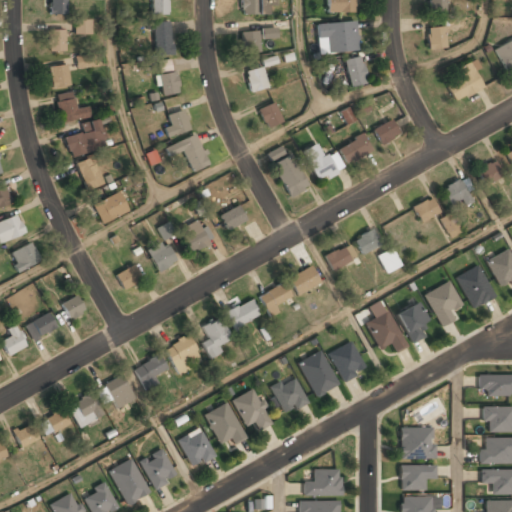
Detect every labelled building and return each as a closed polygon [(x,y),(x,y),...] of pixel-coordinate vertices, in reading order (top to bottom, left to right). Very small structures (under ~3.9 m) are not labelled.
[(65,14),(65,0),(47,0),(47,14),(65,14)] [(150,0),(150,15),(166,15),(166,0),(150,0)] [(270,0),(241,0),(241,15),(270,15),(270,0)] [(354,0),(326,0),(326,12),(354,12),(354,0)] [(444,0),(427,0),(427,11),(444,11),(444,0)] [(90,34),(90,19),(73,20),(73,35),(90,34)] [(318,55),(356,50),(353,21),(315,25),(318,55)] [(169,22),(153,22),(153,54),(169,54),(169,22)] [(445,46),(442,25),(425,27),(428,48),(445,46)] [(260,39),(276,38),(276,28),(259,28),(260,39)] [(47,30),(47,52),(63,52),(63,30),(47,30)] [(258,53),(258,32),(240,32),(240,53),(258,53)] [(511,41),(495,46),(501,69),(511,66),(511,41)] [(76,69),(92,66),(90,54),(74,56),(76,69)] [(365,83),(359,57),(343,60),(348,87),(365,83)] [(170,71),(169,60),(158,61),(160,94),(177,93),(175,70),(170,71)] [(450,81),(449,93),(475,95),(477,64),(457,63),(456,82),(450,81)] [(47,68),(51,90),(69,86),(65,64),(47,68)] [(250,91),(267,86),(260,66),(243,71),(250,91)] [(75,110),(70,92),(52,97),(60,124),(87,115),(85,107),(75,110)] [(265,128),(281,121),(273,101),(257,108),(265,128)] [(345,125),(354,120),(347,107),(338,112),(345,125)] [(170,124),(163,126),(166,136),(188,128),(182,109),(166,114),(170,124)] [(380,144),(398,134),(389,118),(371,129),(380,144)] [(67,158),(94,151),(90,132),(63,139),(67,158)] [(168,156),(181,150),(191,171),(207,163),(193,133),(164,147),(168,156)] [(344,165),(370,150),(361,134),(335,148),(344,165)] [(313,181),(334,173),(327,153),(320,155),(317,144),(302,149),(313,181)] [(265,153),(268,161),(283,155),(280,147),(265,153)] [(511,169),(511,150),(503,154),(510,170),(511,169)] [(287,197),(306,187),(290,155),(271,164),(287,197)] [(84,190),(101,184),(90,157),(74,164),(84,190)] [(474,170),(483,186),(502,176),(493,160),(474,170)] [(457,178),(439,190),(451,207),(469,195),(457,178)] [(0,206),(9,202),(2,186),(0,186),(0,206)] [(90,205),(99,224),(126,210),(117,192),(90,205)] [(419,222),(438,211),(429,197),(411,208),(419,222)] [(226,229),(244,219),(236,205),(218,215),(226,229)] [(459,231),(447,214),(438,221),(449,237),(459,231)] [(0,220),(0,241),(23,235),(17,215),(0,220)] [(199,220),(178,227),(186,252),(208,245),(199,220)] [(361,255),(379,244),(370,229),(351,240),(361,255)] [(145,249),(156,271),(175,261),(164,240),(145,249)] [(38,261),(30,243),(7,253),(16,271),(38,261)] [(355,259),(348,244),(323,255),(329,270),(355,259)] [(375,256),(384,273),(400,264),(390,248),(375,256)] [(511,254),(489,256),(491,286),(511,283),(511,254)] [(113,274),(122,289),(140,279),(132,264),(113,274)] [(296,295),(318,282),(309,266),(286,278),(296,295)] [(453,278),(471,309),(492,296),(475,266),(453,278)] [(452,320),(448,312),(460,305),(446,281),(422,295),(440,327),(452,320)] [(268,317),(277,311),(274,306),(290,296),(281,282),(256,297),(268,317)] [(60,303),(68,319),(83,310),(75,295),(60,303)] [(232,330),(259,317),(250,299),(224,311),(232,330)] [(423,336),(418,327),(427,322),(416,303),(395,315),(410,343),(423,336)] [(23,326),(32,341),(55,327),(46,312),(23,326)] [(390,345),(392,351),(401,349),(391,313),(365,320),(373,350),(390,345)] [(198,347),(209,358),(232,336),(214,318),(200,330),(208,338),(198,347)] [(5,330),(9,337),(0,342),(0,344),(7,357),(26,346),(13,325),(5,330)] [(162,353),(180,375),(202,358),(183,335),(162,353)] [(326,355),(342,382),(364,369),(348,342),(326,355)] [(337,385),(318,351),(296,363),(314,397),(337,385)] [(158,355),(132,368),(142,390),(156,384),(153,376),(165,370),(158,355)] [(511,375),(477,375),(477,395),(511,395),(511,375)] [(132,399),(120,376),(102,385),(114,409),(132,399)] [(269,389),(282,415),(306,402),(292,376),(269,389)] [(256,431),(270,424),(253,389),(230,401),(243,427),(252,422),(256,431)] [(78,427),(101,415),(90,393),(66,406),(78,427)] [(203,414),(216,444),(229,439),(231,444),(243,439),(227,403),(203,414)] [(511,406),(482,406),(482,432),(511,432),(511,406)] [(44,437),(68,424),(60,410),(36,423),(44,437)] [(19,447),(38,438),(30,422),(11,431),(19,447)] [(398,458),(431,458),(431,427),(398,427),(398,458)] [(175,440),(188,468),(213,457),(200,429),(175,440)] [(511,438),(478,438),(479,464),(511,463),(511,438)] [(152,489),(175,477),(160,449),(137,462),(152,489)] [(148,492),(129,459),(106,472),(125,505),(148,492)] [(398,489),(423,489),(423,479),(433,479),(433,465),(398,465),(398,489)] [(301,496),(338,496),(338,470),(311,470),(311,481),(301,481),(301,496)] [(479,484),(490,484),(490,494),(511,494),(511,470),(479,470),(479,484)] [(116,511),(105,485),(82,494),(89,511),(116,511)] [(78,511),(68,493),(47,505),(50,511),(78,511)] [(431,511),(431,497),(399,497),(399,511),(431,511)] [(337,511),(337,501),(297,501),(297,511),(337,511)] [(511,511),(511,501),(485,501),(485,511),(511,511)]
